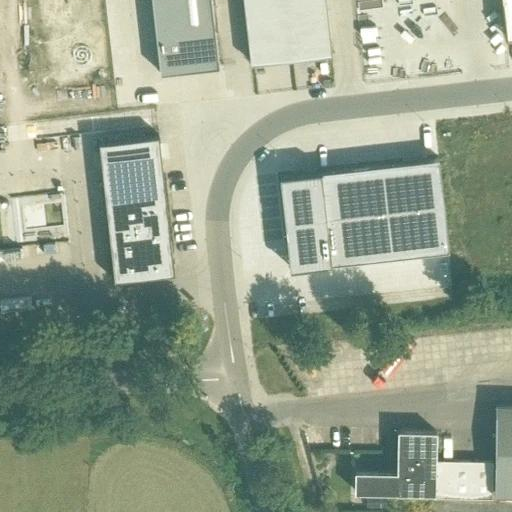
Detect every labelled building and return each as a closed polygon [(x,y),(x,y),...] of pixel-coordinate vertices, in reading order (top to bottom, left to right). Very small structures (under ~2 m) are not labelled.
[(213,0),(153,0),(162,74),(221,67),(213,0)] [(243,0),(244,13),(250,66),(291,62),(332,57),(326,4),(325,0),(243,0)] [(511,35),(511,0),(501,0),(505,36),(511,35)] [(158,134),(97,140),(113,279),(174,272),(158,134)] [(511,148),(459,155),(469,245),(511,240),(511,148)] [(290,268),(448,251),(438,157),(279,175),(290,268)] [(352,351),(322,350),(322,396),(355,396),(356,387),(351,386),(352,351)] [(495,493),(511,493),(511,403),(496,404),(495,493)] [(354,491),(435,493),(435,465),(436,431),(398,430),(397,472),(355,471),(354,491)] [(435,465),(435,493),(434,496),(493,498),(493,467),(435,465)]
